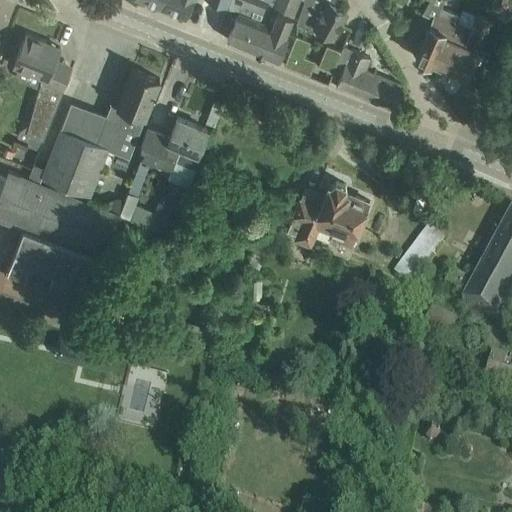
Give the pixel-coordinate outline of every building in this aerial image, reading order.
[(162,0),(160,6),(186,17),(192,0),(162,0)] [(264,21),(273,1),(270,0),(229,0),(227,7),(238,11),(227,40),(257,51),(268,23),(264,21)] [(286,30),(298,0),(274,0),(274,1),(273,1),(264,21),(268,23),(257,51),(263,54),(264,53),(278,59),(289,31),(286,30)] [(335,3),(336,0),(303,0),(297,21),(312,30),(315,25),(333,35),(346,10),(335,3)] [(511,0),(490,0),(487,13),(511,19),(511,0)] [(415,55),(437,65),(451,33),(455,23),(459,15),(439,6),(432,23),(429,22),(425,33),(423,37),(415,55)] [(455,23),(437,65),(467,78),(471,67),(482,71),(491,52),(480,47),(479,49),(477,48),(490,19),(477,13),(470,29),(455,23)] [(45,45),(47,41),(26,33),(14,64),(19,66),(16,73),(21,75),(19,80),(36,87),(23,131),(43,139),(65,83),(49,76),(59,51),(45,45)] [(327,44),(319,66),(327,69),(333,72),(344,45),(343,45),(341,49),(327,44)] [(336,85),(393,108),(403,84),(366,69),(371,56),(351,48),(336,85)] [(284,64),(309,75),(310,74),(316,60),(304,55),(290,49),(285,61),(284,64)] [(42,175),(90,193),(108,148),(129,156),(146,113),(147,113),(151,104),(149,104),(160,78),(133,67),(117,105),(112,103),(106,118),(70,104),(42,175)] [(147,128),(140,146),(146,148),(142,159),(160,167),(160,166),(172,170),(176,160),(192,166),(207,128),(177,116),(169,137),(147,128)] [(0,269),(0,304),(51,322),(74,330),(94,280),(102,259),(120,214),(120,213),(109,209),(87,200),(27,177),(8,169),(6,175),(0,172),(0,217),(23,227),(16,243),(8,239),(3,251),(12,254),(5,271),(0,269)] [(304,187),(297,206),(287,229),(297,233),(295,237),(309,243),(317,224),(331,230),(329,236),(350,245),(369,200),(346,190),(346,189),(346,183),(336,179),(332,183),(331,184),(328,183),(323,195),(304,187)] [(120,213),(120,214),(127,217),(127,218),(150,228),(157,213),(136,204),(140,196),(129,192),(120,213)] [(274,234),(285,208),(271,203),(250,255),(252,255),(249,263),(259,267),(263,255),(262,254),(264,250),(266,250),(268,245),(267,244),(270,236),(271,236),(273,234),(274,234)] [(451,273),(445,285),(466,297),(462,304),(496,323),(511,294),(511,212),(505,226),(473,285),(451,273)] [(426,228),(394,274),(413,286),(444,240),(426,228)] [(451,332),(457,318),(433,306),(426,321),(424,326),(449,337),(451,332)] [(80,337),(75,357),(107,365),(112,345),(80,337)] [(485,381),(511,387),(511,358),(491,353),(485,381)] [(405,447),(411,425),(400,422),(394,442),(399,444),(393,467),(401,469),(407,448),(405,447)] [(427,431),(424,435),(424,440),(428,444),(434,443),(437,439),(437,434),(433,431),(427,431)]
